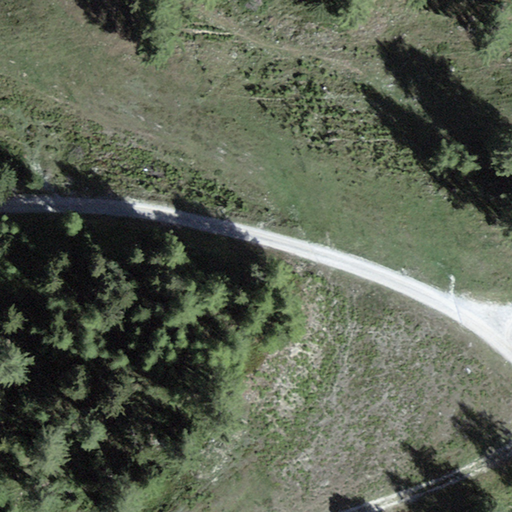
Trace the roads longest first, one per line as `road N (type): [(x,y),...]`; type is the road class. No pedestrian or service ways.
road 1 (track): [(511,347),(503,336),(312,260),(165,216),(0,205)]
road 2 (track): [(511,466),(374,511)]
